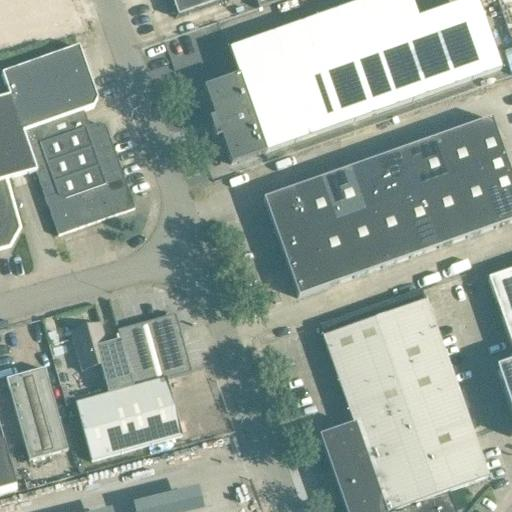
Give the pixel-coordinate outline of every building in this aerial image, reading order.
[(7,16),(0,0),(0,41),(19,35),(12,14),(7,16)] [(169,0),(177,19),(183,37),(258,10),(286,0),(169,0)] [(500,70),(482,20),(424,41),(409,0),(376,0),(229,52),(238,78),(208,88),(206,94),(215,121),(212,126),(215,133),(220,135),(230,162),(235,164),(500,70)] [(98,124),(88,128),(84,129),(79,115),(93,110),(97,102),(79,49),(1,76),(8,99),(0,100),(0,103),(20,178),(35,174),(58,238),(135,211),(105,128),(98,124)] [(20,178),(0,103),(0,251),(8,249),(7,245),(15,231),(19,230),(11,200),(6,182),(20,178)] [(511,180),(491,121),(263,202),(298,300),(511,224),(511,180)] [(511,367),(498,372),(511,412),(511,272),(488,281),(511,351),(511,367)] [(425,303),(323,339),(354,426),(323,437),(349,511),(455,511),(449,494),(488,481),(425,303)] [(175,317),(117,333),(119,340),(122,351),(128,375),(133,390),(165,381),(191,374),(175,317)] [(100,326),(65,336),(65,337),(72,336),(82,373),(100,368),(104,382),(108,397),(133,390),(128,375),(122,351),(119,340),(105,344),(100,326)] [(44,372),(7,382),(30,464),(67,453),(44,372)] [(108,397),(75,406),(91,464),(181,438),(165,381),(133,390),(108,397)] [(0,433),(0,498),(17,494),(0,433)]
